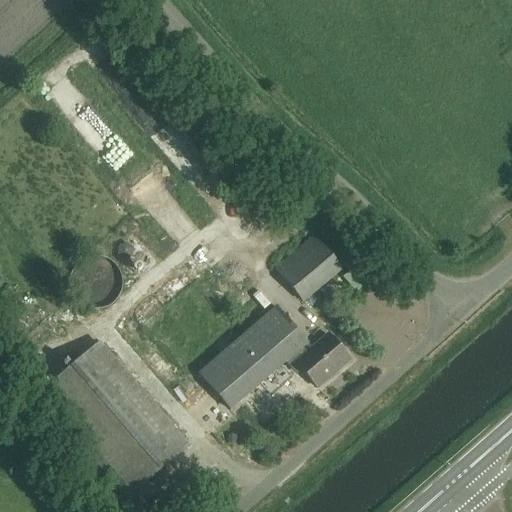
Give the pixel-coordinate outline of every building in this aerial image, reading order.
[(104,120),(90,103),(88,105),(68,83),(52,97),(86,136),(104,120)] [(121,177),(141,156),(124,141),(105,163),(121,177)] [(178,247),(191,238),(156,188),(143,196),(178,247)] [(301,302),(340,270),(313,237),(274,269),(301,302)] [(290,370),(296,365),(316,389),(348,360),(327,335),(311,349),(275,308),(198,375),(230,411),(285,363),(290,370)] [(188,447),(99,343),(44,391),(103,460),(98,465),(127,499),(188,447)] [(205,439),(198,445),(214,464),(221,459),(205,439)]
